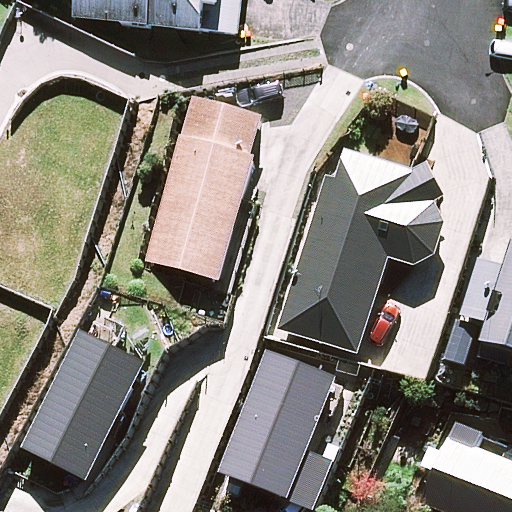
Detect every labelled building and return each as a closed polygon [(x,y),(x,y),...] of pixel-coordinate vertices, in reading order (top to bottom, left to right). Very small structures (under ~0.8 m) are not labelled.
[(78,0),(76,23),(240,41),(244,0),(78,0)] [(147,263),(222,286),(257,167),(251,165),(263,123),(195,103),(147,263)] [(435,207),(442,187),(336,153),(277,333),(359,360),(391,262),(415,270),(421,270),(426,269),(432,266),(437,263),(441,259),(445,254),(448,249),(449,243),(450,238),(450,232),(449,226),(447,220),(444,215),(440,211),(435,207)] [(511,258),(508,270),(482,261),(459,331),(487,340),(481,358),(511,368),(511,258)] [(431,511),(511,511),(511,468),(480,455),(488,437),(457,424),(421,508),(431,511)]
